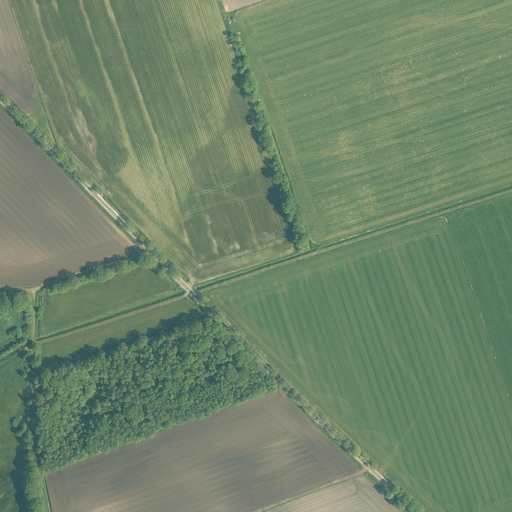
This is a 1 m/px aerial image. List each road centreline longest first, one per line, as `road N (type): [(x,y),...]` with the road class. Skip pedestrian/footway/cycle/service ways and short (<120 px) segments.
road 1 (unclassified): [(416,511),(0,98)]
road 2 (track): [(46,511),(33,417),(34,289)]
road 3 (track): [(151,252),(34,289)]
road 4 (track): [(256,511),(369,468)]
